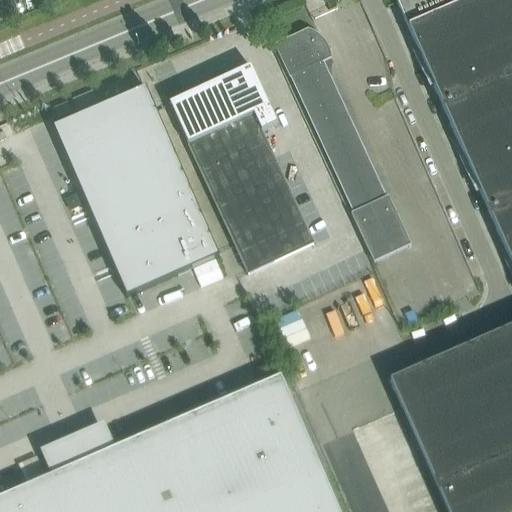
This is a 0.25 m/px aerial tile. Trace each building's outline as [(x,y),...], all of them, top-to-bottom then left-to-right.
[(445,511),(511,511),(511,0),(404,0),(396,4),(396,5),(397,5),(511,269),(511,330),(389,385),(445,511)] [(322,66),(329,62),(331,62),(330,57),(329,52),(327,48),(324,44),(320,40),(317,37),(313,35),(308,32),(274,48),(289,81),(291,80),(354,215),(351,217),(374,265),(410,248),(388,199),(385,201),(322,66)] [(178,127),(222,220),(220,220),(247,277),(314,246),(287,189),(260,132),(277,124),(270,108),(268,110),(254,81),(257,80),(251,66),(201,89),(169,103),(180,126),(178,127)] [(145,90),(56,129),(130,298),(219,260),(145,90)] [(309,203),(325,239),(333,235),(317,199),(309,203)] [(56,477),(0,501),(0,511),(337,511),(280,380),(109,454),(102,435),(48,458),(56,477)]
